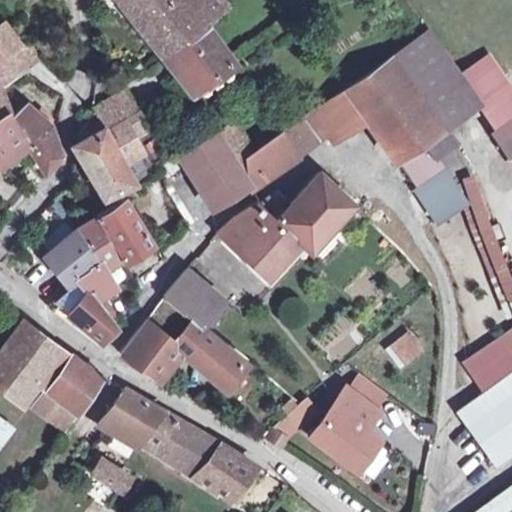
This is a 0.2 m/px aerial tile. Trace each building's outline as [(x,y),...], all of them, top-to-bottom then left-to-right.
[(120,0),(163,53),(202,23),(227,5),(223,0),(120,0)] [(202,23),(163,53),(196,94),(236,67),(202,23)] [(0,86),(2,85),(5,82),(35,61),(20,41),(17,43),(4,25),(0,27),(0,86)] [(511,100),(511,99),(511,92),(487,56),(458,76),(427,30),(390,56),(438,124),(442,130),(478,106),(486,118),(490,115),(511,100)] [(349,83),(311,110),(326,131),(331,137),(367,114),(394,155),(438,124),(390,56),(350,84),(349,83)] [(2,85),(0,86),(0,109),(2,111),(5,109),(9,107),(2,85)] [(104,126),(135,110),(123,90),(92,106),(97,116),(104,126)] [(511,109),(511,99),(511,100),(490,115),(486,118),(490,124),(511,109)] [(23,103),(9,114),(27,143),(33,152),(45,170),(59,156),(53,136),(48,122),(37,114),(23,103)] [(2,111),(0,112),(0,162),(27,143),(9,114),(5,109),(2,111)] [(41,109),(37,114),(48,122),(52,118),(41,109)] [(104,126),(77,140),(75,141),(74,142),(74,143),(74,144),(74,146),(75,149),(76,151),(102,194),(127,182),(135,177),(147,169),(160,162),(169,154),(148,125),(138,109),(135,110),(104,126)] [(311,110),(280,131),(295,152),(326,131),(311,110)] [(104,126),(97,116),(78,126),(77,140),(104,126)] [(233,120),(214,132),(227,153),(246,184),(242,157),(242,154),(251,148),(233,120)] [(280,131),(262,144),(276,164),(295,152),(280,131)] [(214,132),(181,153),(187,162),(194,174),(227,153),(214,132)] [(424,164),(436,154),(427,140),(398,160),(409,177),(421,167),(424,164)] [(242,157),(246,184),(276,164),(262,144),(252,151),(242,157)] [(242,154),(242,157),(252,151),(251,148),(242,154)] [(187,162),(181,153),(180,151),(171,157),(161,164),(165,187),(188,222),(193,219),(171,183),(170,174),(187,162)] [(246,184),(227,153),(194,174),(213,204),(246,184)] [(421,167),(409,177),(417,189),(445,169),(436,154),(424,164),(421,167)] [(276,218),(309,247),(351,201),(318,171),(276,218)] [(122,196),(93,215),(119,256),(121,259),(152,240),(143,227),(142,228),(122,196)] [(267,272),(297,241),(255,202),(232,216),(220,227),(267,272)] [(76,225),(81,221),(76,212),(71,214),(66,217),(72,228),(76,225)] [(102,265),(119,256),(93,215),(81,221),(76,225),(97,260),(88,264),(89,267),(75,277),(77,280),(81,286),(90,288),(95,296),(100,293),(114,284),(102,265)] [(76,225),(72,228),(41,253),(64,283),(75,277),(89,267),(88,264),(97,260),(76,225)] [(186,267),(164,294),(199,321),(220,296),(186,267)] [(81,286),(77,280),(48,305),(98,343),(116,323),(114,322),(111,317),(95,296),(90,288),(81,286)] [(113,311),(100,293),(95,296),(111,317),(113,311)] [(199,321),(164,294),(148,316),(120,352),(157,377),(158,376),(180,349),(223,385),(243,361),(196,325),(199,321)] [(46,388),(76,413),(101,377),(23,318),(0,348),(0,387),(19,401),(36,381),(46,388)] [(401,369),(424,350),(405,328),(382,347),(401,369)] [(511,368),(455,409),(495,465),(511,452),(511,368)] [(365,379),(354,393),(373,407),(384,393),(365,379)] [(76,413),(46,388),(31,407),(62,431),(76,413)] [(228,495),(254,464),(218,442),(163,409),(124,388),(104,417),(100,423),(132,446),(138,438),(228,495)] [(377,438),(363,428),(359,426),(363,422),(366,424),(377,409),(373,407),(354,393),(347,388),(311,436),(356,469),(377,438)] [(0,419),(0,439),(10,427),(0,419)] [(261,439),(274,448),(280,439),(268,430),(261,439)] [(108,481),(116,468),(101,459),(93,472),(108,481)] [(254,464),(228,495),(238,502),(264,471),(254,464)] [(116,468),(108,481),(121,490),(129,477),(116,468)] [(511,480),(465,511),(501,511),(511,505),(511,480)]
